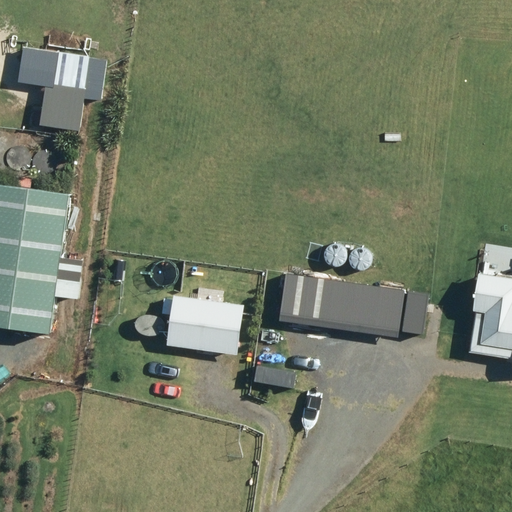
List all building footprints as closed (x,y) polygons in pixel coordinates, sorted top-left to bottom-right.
[(39,125),(79,131),(84,98),(100,101),(107,61),(23,47),(17,82),(46,87),(39,125)] [(7,145),(4,169),(61,176),(64,153),(7,145)] [(0,327),(49,334),(54,296),(78,299),(84,260),(61,257),(69,194),(0,184),(0,327)] [(511,278),(479,273),(473,312),(476,312),(470,353),(511,359),(511,278)] [(405,291),(287,274),(280,321),(398,338),(405,291)] [(429,293),(408,291),(402,331),(423,334),(429,293)] [(237,355),(244,305),(174,296),(167,346),(237,355)] [(375,457),(341,447),(336,465),(348,468),(342,491),(401,507),(407,485),(370,475),(375,457)]
